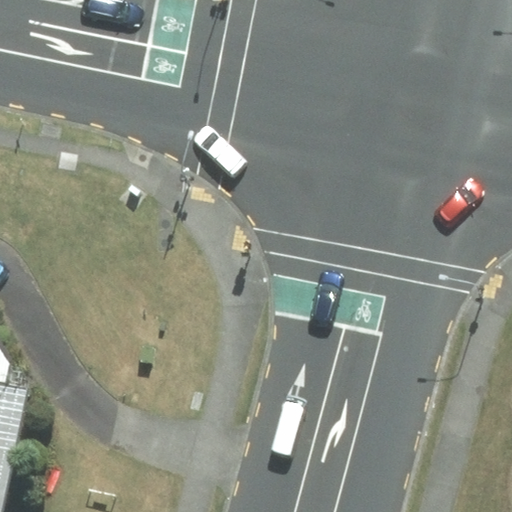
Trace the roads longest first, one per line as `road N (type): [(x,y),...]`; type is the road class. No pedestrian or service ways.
road 1 (secondary): [(401,95),(302,511)]
road 2 (secondary): [(401,95),(0,15)]
